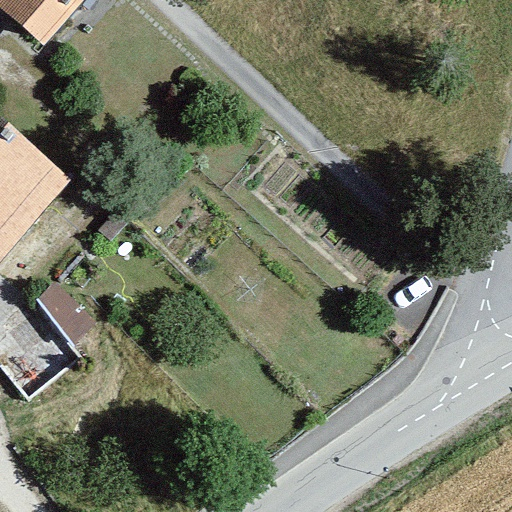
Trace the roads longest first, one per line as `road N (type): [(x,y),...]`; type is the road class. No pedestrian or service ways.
road 1 (residential): [(446,396),(511,208)]
road 2 (tertiary): [(446,396),(286,511)]
